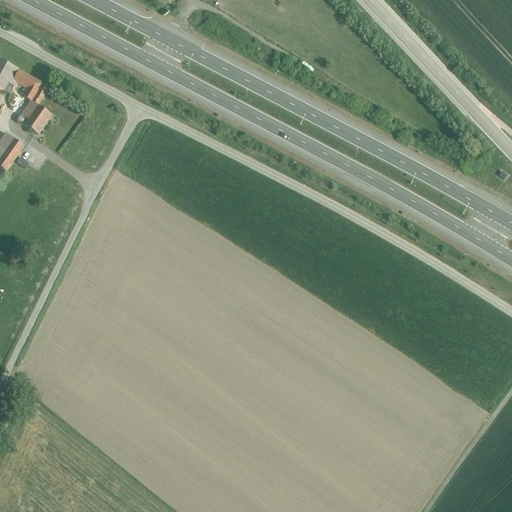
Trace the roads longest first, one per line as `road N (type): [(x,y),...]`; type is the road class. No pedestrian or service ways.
road 1 (trunk): [(31,0),(511,258)]
road 2 (trunk): [(511,222),(95,0)]
road 3 (unclassified): [(139,108),(400,242),(511,312)]
road 4 (unclassified): [(139,108),(0,385)]
road 5 (tertiary): [(369,0),(511,151)]
road 6 (unclassified): [(0,29),(139,108)]
road 7 (unclassified): [(427,511),(511,394)]
